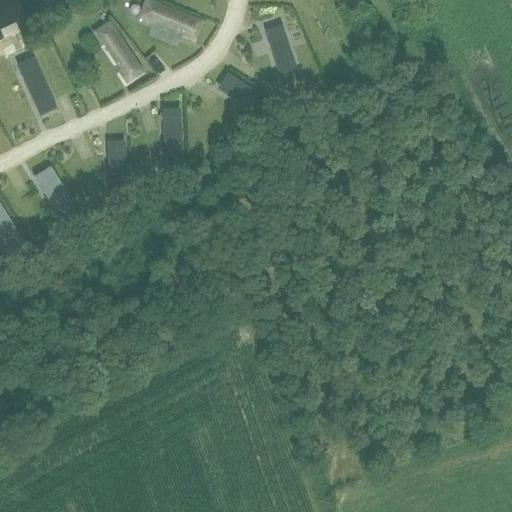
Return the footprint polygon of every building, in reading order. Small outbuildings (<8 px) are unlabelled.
[(343,0),(322,0),(350,43),(365,34),(343,0)] [(198,22),(145,1),(138,18),(153,24),(153,22),(182,33),(182,35),(194,40),(198,29),(195,28),(198,22)] [(110,26),(104,30),(102,28),(93,34),(101,47),(103,45),(120,72),(119,73),(126,84),(135,77),(134,75),(139,71),(110,26)] [(299,80),(285,38),(267,44),(282,86),(299,80)] [(20,77),(39,117),(56,109),(37,69),(20,77)] [(264,120),(274,104),(236,81),(226,96),(264,120)] [(182,166),(180,122),(162,123),(164,167),(182,166)] [(106,155),(109,200),(127,199),(125,154),(106,155)] [(55,178),(39,187),(62,226),(78,216),(55,178)] [(2,209),(0,210),(0,242),(9,257),(25,247),(2,209)]
